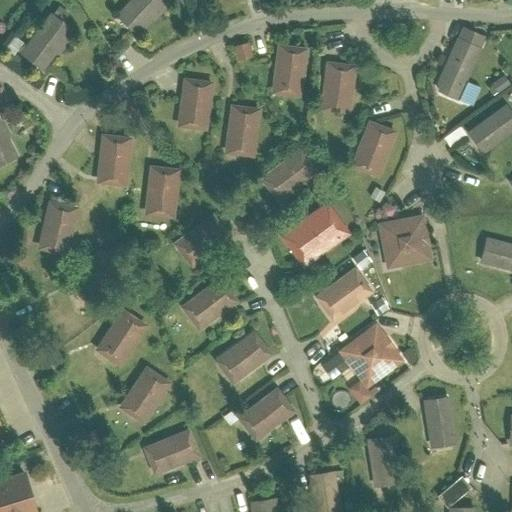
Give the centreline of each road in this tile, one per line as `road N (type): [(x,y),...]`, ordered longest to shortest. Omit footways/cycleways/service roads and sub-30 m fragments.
road 1 (residential): [(80,121),(203,38),(282,20),(356,15)]
road 2 (residential): [(407,69),(458,301)]
road 3 (residential): [(321,435),(247,479),(128,511)]
road 4 (residential): [(82,511),(0,324)]
road 5 (residential): [(321,435),(254,244)]
road 6 (residential): [(0,236),(80,121)]
road 7 (residential): [(433,361),(321,435)]
